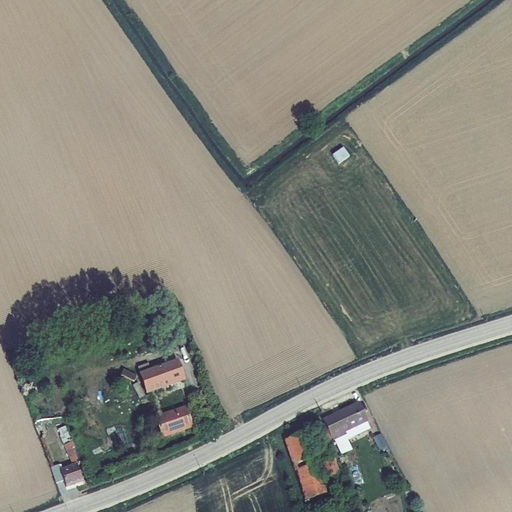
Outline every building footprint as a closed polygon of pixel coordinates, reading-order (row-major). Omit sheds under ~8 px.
[(343,148),(332,155),(339,164),(349,157),(343,148)] [(161,318),(169,319),(170,310),(162,309),(161,318)] [(177,360),(138,374),(146,395),(159,390),(162,397),(186,388),(177,360)] [(121,392),(129,390),(126,377),(118,379),(121,392)] [(161,439),(193,428),(192,425),(200,423),(193,405),(185,407),(185,406),(154,417),(161,439)] [(354,422),(347,407),(315,424),(314,425),(323,443),(333,439),(333,438),(336,436),(334,433),(354,422)] [(63,481),(65,487),(82,481),(76,463),(77,463),(72,448),(74,448),(65,426),(63,427),(62,424),(58,426),(59,428),(58,429),(60,435),(59,436),(72,465),(62,469),(61,465),(59,465),(51,467),(56,483),(63,481)] [(321,444),(314,429),(308,432),(316,448),(321,444)] [(380,433),(372,437),(379,450),(387,446),(380,433)] [(304,460),(294,436),(275,443),(288,478),(297,502),(313,496),(300,461),(304,460)] [(314,455),(311,447),(303,449),(306,458),(307,457),(309,462),(313,460),(311,456),(314,455)] [(327,475),(321,459),(308,464),(315,480),(327,475)] [(374,511),(397,511),(398,503),(395,503),(395,498),(374,499),(374,511)]
